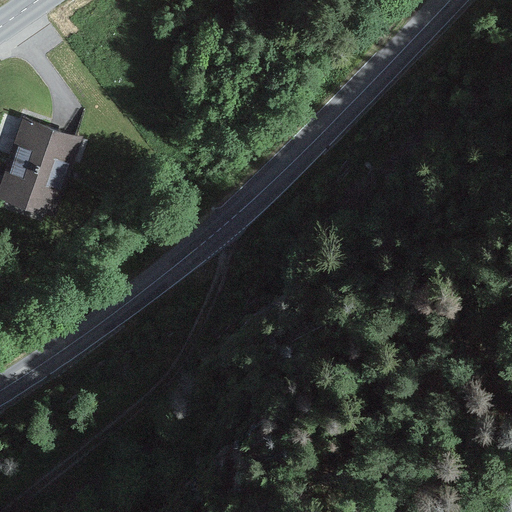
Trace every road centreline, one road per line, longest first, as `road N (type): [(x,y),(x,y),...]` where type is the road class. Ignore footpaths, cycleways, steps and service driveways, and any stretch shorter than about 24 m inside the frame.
road 1 (secondary): [(0,389),(237,208),(446,0)]
road 2 (track): [(237,208),(201,323),(155,394),(9,511)]
